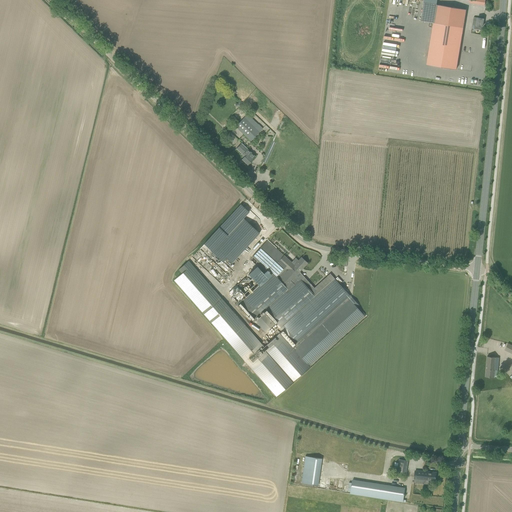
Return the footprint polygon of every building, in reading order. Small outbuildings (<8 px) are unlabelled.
[(423,0),(421,21),(429,22),(428,26),(429,27),(432,27),(426,64),(456,69),(463,27),(464,27),(467,9),(437,4),(437,0),(423,0)] [(482,27),(484,19),(477,18),(473,18),(472,25),(475,26),(474,29),(481,30),(482,27)] [(247,114),(235,126),(251,141),(263,128),(258,124),(247,114)] [(220,134),(222,137),(228,131),(225,128),(220,134)] [(244,157),(242,159),(248,164),(253,159),(255,157),(247,149),(241,144),(236,149),(243,155),(242,155),(244,157)] [(241,204),(204,244),(212,251),(215,247),(216,248),(243,218),(249,212),(241,204)] [(243,218),(216,248),(232,263),(259,233),(243,218)] [(264,244),(254,255),(262,262),(273,272),(275,274),(289,289),(299,280),(295,276),(307,263),(301,257),(298,261),(295,258),(292,262),(267,240),(264,244)] [(181,273),(174,280),(203,314),(224,337),(245,361),(248,365),(275,396),(276,397),(310,367),(309,366),(294,349),(296,347),(294,345),(292,346),(280,333),(267,343),(264,347),(189,260),(178,270),(181,273)] [(262,262),(229,292),(238,302),(273,272),(271,270),(262,262)] [(238,302),(237,304),(254,322),(255,321),(254,319),(265,309),(265,310),(289,289),(275,274),(273,272),(238,302)] [(305,278),(301,281),(314,296),(330,280),(327,276),(314,288),(305,278)] [(279,326),(278,327),(282,331),(280,333),(292,346),(294,345),(296,347),(336,311),(334,309),(350,295),(349,295),(334,278),(330,280),(314,296),(279,326)] [(265,309),(254,319),(255,321),(265,332),(275,324),(278,327),(279,326),(314,296),(301,281),(299,279),(299,280),(289,289),(265,310),(265,309)] [(296,347),(294,349),(309,366),(365,316),(356,307),(358,305),(352,297),(336,311),(296,347)] [(487,356),(485,376),(490,377),(494,377),(494,376),(497,376),(498,371),(495,371),(496,357),(492,357),(487,356)] [(305,456),(301,483),(318,485),(322,458),(305,456)] [(406,472),(408,461),(400,459),(398,471),(406,472)] [(436,473),(431,472),(416,471),(415,483),(429,484),(429,480),(435,481),(436,473)] [(352,480),(350,494),(402,502),(405,488),(398,487),(352,480)]
